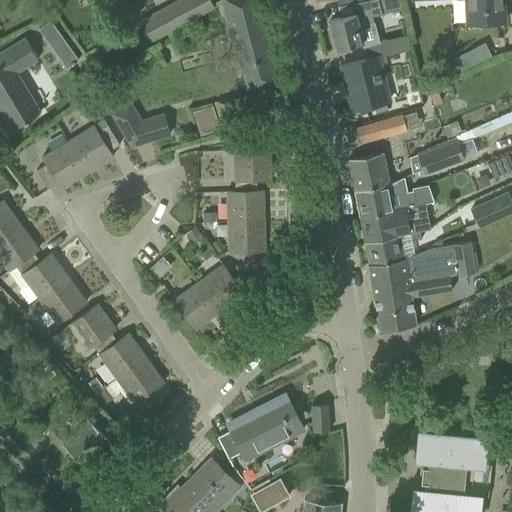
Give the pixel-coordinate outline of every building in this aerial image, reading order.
[(208,0),(177,0),(140,20),(150,40),(213,7),(208,0)] [(218,0),(231,49),(235,49),(245,88),(279,79),(258,0),(218,0)] [(364,0),(351,3),(354,14),(329,20),(333,35),(329,36),(332,48),(336,47),(337,49),(363,42),(358,24),(373,20),(372,17),(401,9),(399,0),(364,0)] [(467,0),(468,23),(483,22),(503,21),(501,0),(467,0)] [(62,36),(51,20),(38,28),(50,45),(62,36)] [(378,43),(382,57),(410,50),(407,35),(378,43)] [(43,118),(16,72),(37,59),(24,37),(0,51),(0,108),(16,135),(43,118)] [(468,50),(454,57),(460,70),(475,62),(468,50)] [(388,101),(377,56),(341,65),(351,110),(388,101)] [(109,58),(100,63),(104,71),(113,66),(109,58)] [(85,73),(74,78),(83,95),(94,90),(85,73)] [(214,101),(217,111),(238,105),(235,95),(214,101)] [(131,100),(111,112),(131,146),(154,140),(147,118),(142,119),(131,100)] [(355,128),(359,144),(407,130),(402,115),(355,128)] [(103,118),(67,141),(87,172),(112,156),(109,151),(119,144),(103,118)] [(416,155),(424,175),(464,160),(457,140),(416,155)] [(87,172),(67,141),(41,156),(45,163),(35,169),(37,172),(47,189),(58,183),(61,188),(87,172)] [(233,169),(234,190),(234,191),(256,190),(256,179),(271,179),(269,148),(232,149),(232,150),(233,169)] [(348,159),(354,190),(389,183),(383,151),(368,155),(348,159)] [(356,198),(359,217),(394,210),(405,208),(405,207),(422,204),(433,201),(424,175),(416,155),(410,157),(412,174),(389,184),(389,183),(354,190),(356,198)] [(511,170),(511,165),(507,155),(487,164),(494,178),(511,170)] [(226,191),(227,221),(264,220),(263,190),(256,190),(234,191),(234,190),(226,190),(226,191)] [(470,209),(478,227),(511,211),(511,201),(508,192),(470,209)] [(0,201),(0,238),(20,224),(3,199),(0,201)] [(359,217),(365,243),(419,231),(427,229),(422,204),(405,207),(405,208),(394,210),(359,217)] [(217,210),(203,210),(203,220),(217,220),(217,210)] [(264,220),(227,221),(228,251),(265,250),(264,220)] [(15,265),(33,252),(38,248),(20,224),(0,238),(0,258),(1,260),(0,260),(0,274),(7,269),(8,270),(15,265)] [(195,226),(185,233),(192,242),(202,235),(195,226)] [(365,243),(369,264),(404,258),(414,253),(411,241),(421,239),(419,231),(365,243)] [(217,241),(212,245),(219,254),(224,250),(217,241)] [(404,258),(369,264),(368,264),(378,329),(416,323),(411,296),(451,289),(449,275),(458,273),(458,275),(474,272),(469,241),(431,247),(414,254),(414,253),(404,258)] [(69,277),(51,252),(39,261),(33,252),(15,265),(39,298),(69,277)] [(222,263),(197,281),(219,311),(243,293),(222,263)] [(86,301),(69,277),(39,298),(56,323),(86,301)] [(219,311),(197,281),(173,299),(195,329),(219,311)] [(33,303),(24,309),(29,315),(37,309),(33,303)] [(110,332),(115,328),(97,303),(81,315),(67,325),(85,350),(92,345),(95,349),(98,354),(116,341),(110,332)] [(98,354),(116,378),(146,356),(128,332),(116,341),(98,354)] [(40,351),(27,363),(37,374),(50,361),(40,351)] [(146,356),(116,378),(133,403),(163,381),(146,356)] [(96,376),(89,381),(96,392),(98,390),(103,387),(96,376)] [(103,387),(98,390),(106,401),(113,396),(105,385),(103,387)] [(69,450),(85,466),(110,440),(118,431),(101,415),(94,422),(88,417),(70,436),(31,397),(20,409),(41,430),(29,442),(7,421),(0,429),(0,434),(29,462),(51,439),(67,453),(69,450)] [(236,441),(225,447),(241,478),(253,472),(245,457),(302,427),(297,418),(288,400),(261,414),(259,410),(228,426),(236,441)] [(311,405),(313,431),(328,430),(326,404),(311,405)] [(415,459),(422,460),(419,487),(413,487),(410,511),(478,511),(480,493),(479,493),(482,466),(483,466),(486,438),(418,432),(415,459)] [(211,511),(209,510),(224,494),(228,498),(239,487),(210,458),(181,487),(183,490),(177,496),(175,493),(162,506),(168,511),(211,511)] [(268,479),(252,487),(254,492),(263,507),(287,494),(279,478),(271,483),(268,479)] [(339,511),(340,502),(304,498),(302,511),(339,511)]
